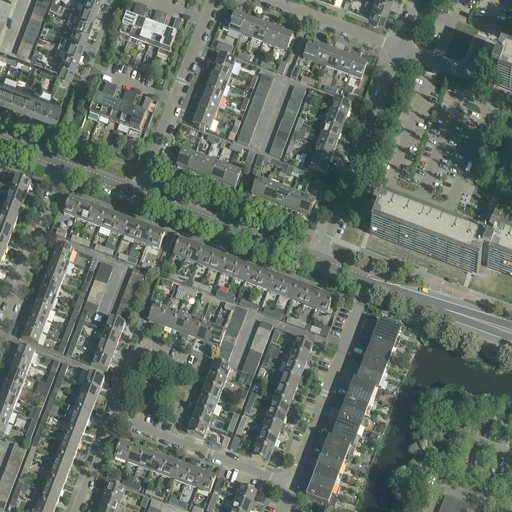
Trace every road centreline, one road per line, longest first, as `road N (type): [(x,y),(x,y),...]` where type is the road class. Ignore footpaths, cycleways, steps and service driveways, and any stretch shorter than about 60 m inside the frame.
road 1 (residential): [(319,262),(400,48)]
road 2 (residential): [(292,483),(367,281)]
road 3 (residential): [(137,193),(212,0)]
road 4 (tertiary): [(319,262),(137,193)]
road 5 (residential): [(292,483),(112,417)]
road 6 (residential): [(0,332),(64,165)]
road 7 (residential): [(273,0),(400,48)]
road 8 (residential): [(112,417),(138,350),(196,373)]
